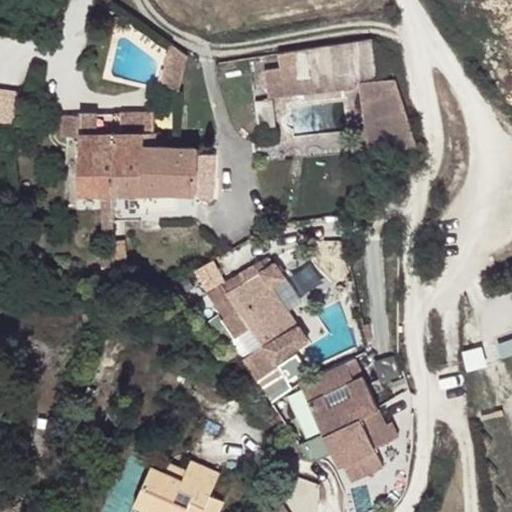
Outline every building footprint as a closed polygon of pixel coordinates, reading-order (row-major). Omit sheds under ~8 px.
[(353,38),(336,41),(341,68),(375,62),(369,40),(353,38)] [(186,52),(170,40),(157,81),(175,87),(179,75),(186,52)] [(336,41),(277,51),(281,77),(341,68),(336,41)] [(395,68),(361,78),(373,147),(415,135),(395,68)] [(0,121),(17,122),(20,87),(0,85),(0,121)] [(79,185),(116,186),(117,164),(141,163),(144,141),(144,125),(156,125),(156,105),(80,104),(80,108),(80,130),(79,185)] [(80,130),(80,108),(61,108),(61,129),(80,130)] [(144,141),(156,140),(156,125),(144,125),(144,141)] [(200,140),(179,139),(156,140),(144,141),(141,163),(117,164),(116,186),(199,187),(200,140)] [(121,234),(124,260),(135,258),(133,233),(121,234)] [(240,267),(245,276),(261,269),(268,284),(284,277),(276,261),(267,266),(263,257),(240,267)] [(135,258),(124,260),(125,275),(137,273),(135,258)] [(234,305),(244,324),(232,329),(240,346),(251,340),(253,345),(289,327),(268,284),(261,269),(245,276),(225,286),(225,287),(212,293),(221,311),(234,305)] [(297,342),(289,327),(253,345),(261,360),(297,342)] [(354,358),(345,361),(353,380),(362,376),(354,358)] [(299,382),(321,432),(376,408),(362,376),(353,380),(345,361),(299,382)] [(0,415),(22,425),(28,413),(0,398),(0,415)] [(376,408),(321,432),(335,464),(339,462),(347,481),(379,467),(371,448),(390,440),(383,425),(376,408)] [(389,423),(383,425),(390,440),(396,438),(389,423)] [(171,477),(159,473),(143,466),(127,502),(150,511),(214,511),(220,500),(206,493),(215,473),(184,459),(179,469),(175,467),(171,477)] [(163,462),(159,473),(171,477),(175,467),(163,462)] [(266,511),(286,511),(276,497),(266,511)]
